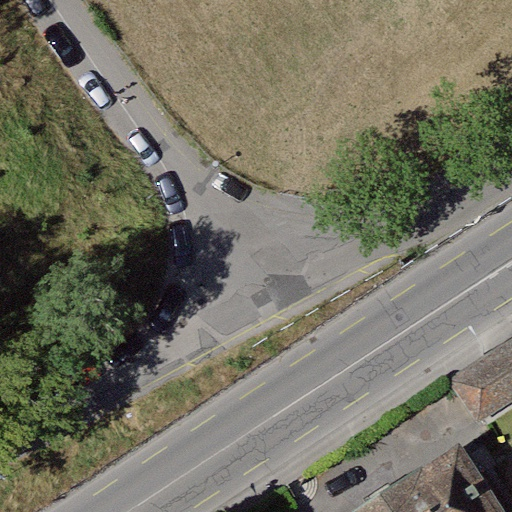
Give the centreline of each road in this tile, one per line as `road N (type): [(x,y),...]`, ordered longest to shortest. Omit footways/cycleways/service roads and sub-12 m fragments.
road 1 (residential): [(511,162),(272,305),(0,451)]
road 2 (primary): [(131,511),(511,263)]
